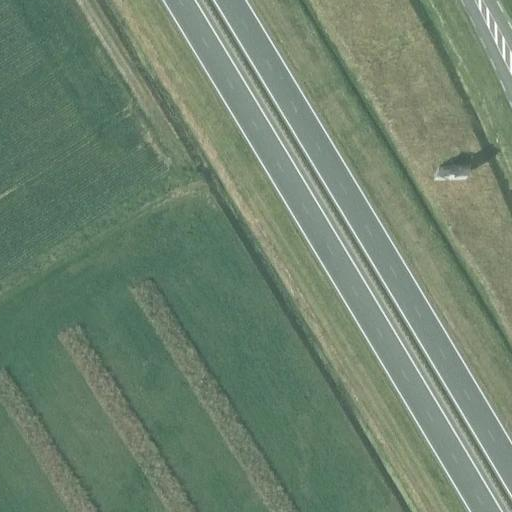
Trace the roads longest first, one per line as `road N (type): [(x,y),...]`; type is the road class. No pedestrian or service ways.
road 1 (trunk): [(178,0),(485,511)]
road 2 (trunk): [(511,472),(228,0)]
